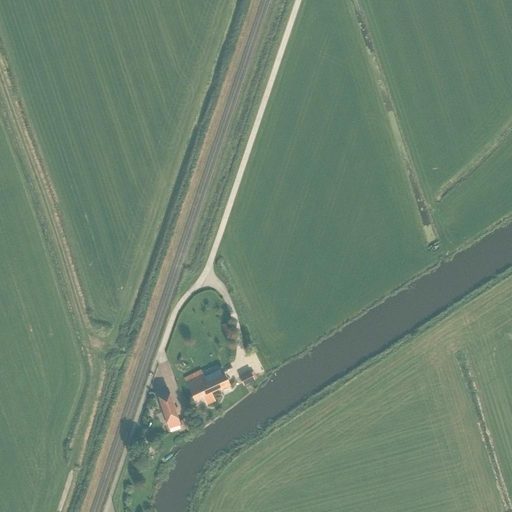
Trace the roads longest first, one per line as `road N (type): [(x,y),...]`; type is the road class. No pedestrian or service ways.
road 1 (track): [(0,69),(87,330),(100,345),(117,324)]
road 2 (track): [(56,511),(101,366),(100,345)]
